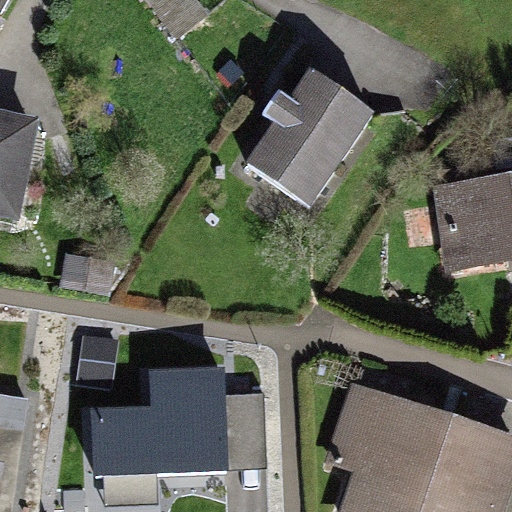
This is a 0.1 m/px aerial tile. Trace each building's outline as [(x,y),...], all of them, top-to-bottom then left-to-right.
[(313,74),(252,161),(307,199),(368,112),(313,74)] [(40,119),(0,111),(0,220),(19,224),(40,119)] [(511,183),(442,191),(450,261),(511,253),(511,183)] [(146,406),(90,409),(94,478),(269,468),(265,395),(230,397),(228,369),(144,373),(146,406)] [(356,425),(332,510),(339,511),(489,511),(511,435),(511,430),(333,379),(323,415),(356,425)]
